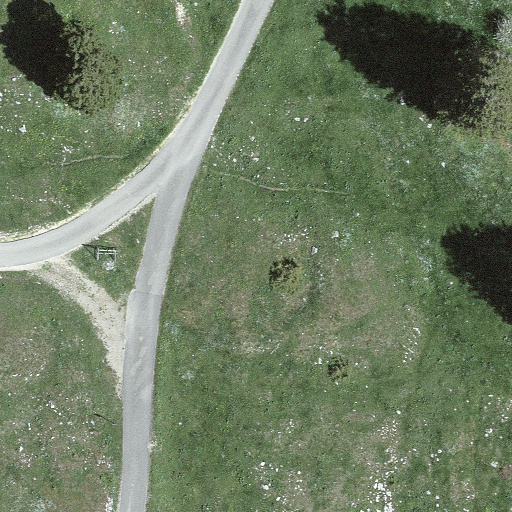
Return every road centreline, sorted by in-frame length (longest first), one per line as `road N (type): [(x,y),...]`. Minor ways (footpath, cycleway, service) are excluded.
road 1 (track): [(185,144),(139,360)]
road 2 (track): [(185,144),(110,211),(37,249)]
road 3 (track): [(263,0),(185,144)]
road 4 (track): [(139,360),(87,293),(37,249)]
road 5 (track): [(139,360),(132,511)]
